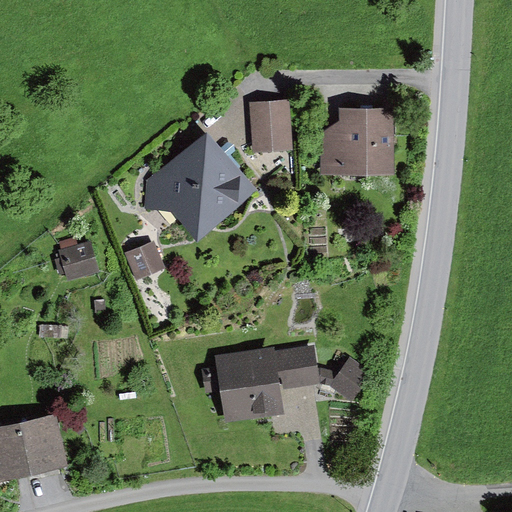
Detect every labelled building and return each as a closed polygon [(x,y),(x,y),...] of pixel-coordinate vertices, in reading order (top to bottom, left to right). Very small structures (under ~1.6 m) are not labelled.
[(290,105),(252,106),(253,154),(291,154),(290,105)] [(340,123),(320,135),(321,177),(395,176),(397,112),(340,111),(340,123)] [(208,137),(148,181),(146,210),(174,214),(197,246),(257,191),(208,137)] [(90,243),(59,252),(62,260),(56,262),(60,276),(65,275),(68,284),(100,274),(90,243)] [(155,245),(128,256),(138,281),(165,270),(155,245)] [(105,300),(95,301),(96,315),(106,314),(105,300)] [(40,325),(39,337),(59,339),(60,327),(40,325)] [(315,344),(216,357),(226,424),(282,417),(279,391),(321,386),(319,368),(315,344)] [(372,375),(350,359),(340,373),(329,390),(351,405),(372,375)] [(340,373),(319,368),(321,386),(329,390),(340,373)] [(56,420),(0,430),(0,485),(66,473),(56,420)]
